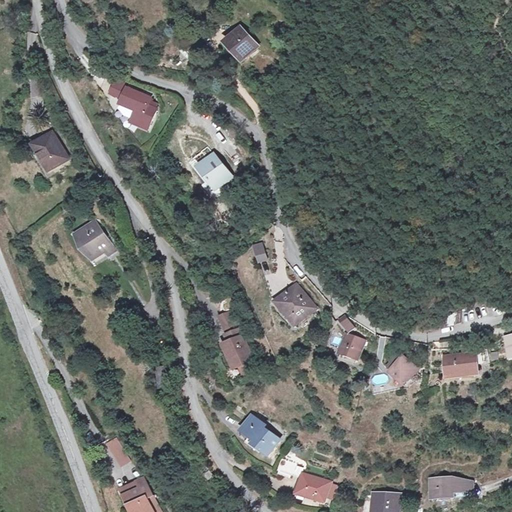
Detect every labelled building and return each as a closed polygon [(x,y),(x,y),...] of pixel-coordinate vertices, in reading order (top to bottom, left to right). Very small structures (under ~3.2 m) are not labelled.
[(257,46),(242,30),(227,44),(243,60),(257,46)] [(149,106),(152,99),(128,89),(129,85),(117,80),(113,91),(125,96),(121,105),(122,105),(136,111),(133,120),(132,121),(149,128),(157,109),(149,106)] [(133,120),(136,111),(122,105),(120,109),(125,116),(133,120)] [(224,127),(214,119),(210,124),(219,132),(224,127)] [(69,160),(53,133),(33,145),(39,155),(41,154),(51,171),(69,160)] [(51,171),(41,154),(39,155),(50,172),(51,171)] [(232,177),(216,157),(200,169),(217,190),(232,177)] [(116,250),(95,221),(76,235),(93,258),(104,249),(108,255),(116,250)] [(268,260),(263,245),(255,248),(260,263),(268,260)] [(317,309),(297,285),(279,300),(292,316),(289,318),(296,326),(317,309)] [(292,316),(279,300),(276,303),(289,318),(292,316)] [(462,323),(462,310),(453,313),(452,326),(462,323)] [(240,330),(232,312),(220,318),(228,335),(240,330)] [(452,326),(453,313),(444,314),(443,329),(452,326)] [(356,328),(346,316),(340,321),(350,333),(356,328)] [(254,361),(240,330),(228,335),(226,336),(230,343),(225,346),(232,361),(235,359),(239,368),(254,361)] [(357,363),(365,341),(349,335),(341,358),(357,363)] [(486,362),(485,352),(477,353),(479,363),(486,362)] [(480,375),(479,363),(477,353),(445,357),(448,379),(480,375)] [(406,386),(419,371),(404,357),(391,373),(406,386)] [(172,388),(169,368),(158,370),(161,389),(172,388)] [(281,441),(264,428),(266,426),(253,416),(242,431),(256,442),(254,445),(270,457),(281,441)] [(122,446),(118,439),(108,444),(113,452),(122,446)] [(130,458),(122,446),(113,452),(121,464),(130,458)] [(278,468),(280,476),(288,474),(286,466),(278,468)] [(210,481),(215,477),(211,472),(206,476),(210,481)] [(329,497),(332,485),(333,483),(303,474),(297,495),(327,503),(329,497)] [(161,511),(144,478),(137,482),(140,489),(125,497),(132,511),(161,511)] [(474,492),(474,482),(453,478),(431,480),(433,500),(455,498),(454,493),(474,492)] [(140,489),(137,482),(121,490),(125,497),(140,489)] [(334,498),(338,487),(332,485),(329,497),(334,498)] [(399,511),(401,497),(387,496),(376,496),(374,511),(399,511)]
